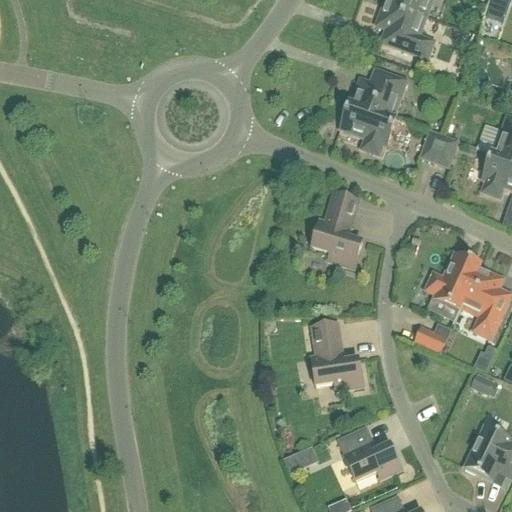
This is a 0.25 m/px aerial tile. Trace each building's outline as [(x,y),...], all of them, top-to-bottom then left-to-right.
[(388,0),(386,7),(426,22),(434,0),(388,0)] [(495,0),(492,9),(504,13),(508,0),(495,0)] [(386,7),(377,31),(387,35),(382,48),(428,65),(434,48),(419,42),(426,22),(386,7)] [(353,110),(350,109),(350,110),(410,131),(411,130),(393,124),(406,87),(376,76),(371,90),(361,86),(353,110)] [(366,145),(364,151),(380,157),(383,150),(387,152),(396,126),(410,131),(350,110),(341,136),(366,145)] [(511,166),(511,124),(508,123),(495,160),(477,154),(511,166)] [(422,163),(435,168),(444,143),(431,138),(422,163)] [(458,147),(444,143),(435,168),(449,173),(458,147)] [(483,198),(500,203),(503,193),(511,196),(511,166),(477,154),(476,155),(492,160),(483,186),(487,187),(483,198)] [(320,226),(312,254),(330,260),(328,267),(354,275),(363,248),(348,243),(360,207),(334,199),(325,228),(320,226)] [(437,301),(435,305),(459,316),(453,330),(453,331),(479,275),(480,275),(481,272),(455,260),(444,285),(438,282),(430,298),(437,301)] [(503,286),(480,275),(479,275),(453,331),(454,331),(462,314),(481,323),(474,337),(491,345),(511,301),(498,295),(503,286)] [(311,364),(316,393),(335,390),(336,397),(363,393),(359,365),(344,367),(338,329),(312,333),(316,363),(311,364)] [(439,329),(434,340),(422,335),(416,348),(440,359),(446,345),(451,335),(439,329)] [(484,359),(492,363),(496,355),(488,351),(484,359)] [(511,362),(503,357),(494,372),(509,381),(511,375),(511,362)] [(511,447),(511,446),(485,433),(465,475),(476,480),(477,478),(493,485),(497,477),(511,484),(511,481),(511,449),(511,447)] [(344,462),(356,488),(377,479),(380,485),(402,476),(390,450),(376,456),(366,434),(338,446),(345,461),(344,462)] [(298,460),(287,465),(293,479),(304,475),(298,460)] [(402,511),(398,503),(377,511),(402,511)]
